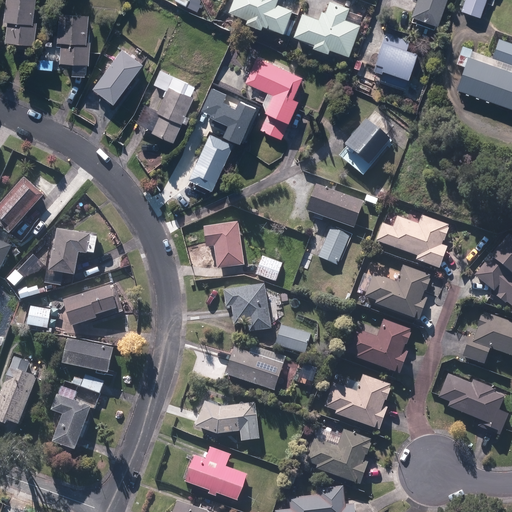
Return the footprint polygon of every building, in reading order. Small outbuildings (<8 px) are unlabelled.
[(37,0),(8,0),(6,21),(10,21),(8,42),(36,45),(38,24),(35,23),(37,0)] [(233,0),(228,13),(248,20),(246,24),(261,30),(262,26),(283,34),(292,13),(293,10),(277,4),(278,0),(233,0)] [(445,0),(417,0),(412,14),(437,23),(445,0)] [(485,0),(466,0),(463,10),(480,16),(485,0)] [(302,14),(294,38),(314,45),(313,49),(328,54),(330,50),(349,57),(360,26),(345,20),(349,9),(330,2),(326,13),(322,12),(319,20),(302,14)] [(92,42),(88,42),(90,17),(61,15),(59,41),(63,42),(62,63),(91,64),(92,42)] [(384,73),(382,80),(405,89),(418,54),(407,50),(410,41),(387,33),(379,56),(380,57),(375,70),(384,73)] [(511,42),(500,39),(493,57),(511,64),(511,42)] [(95,89),(115,104),(144,65),(124,50),(95,89)] [(303,78),(258,57),(246,82),(275,95),(267,113),(269,114),(261,130),(282,139),(299,101),(294,99),(303,78)] [(511,72),(469,57),(458,89),(511,108),(511,72)] [(175,142),(194,98),(169,87),(158,113),(161,114),(153,133),(175,142)] [(340,157),(364,176),(392,141),(375,127),(383,117),(376,111),(367,121),(367,120),(346,146),(348,148),(340,157)] [(190,179),(213,190),(234,145),(211,134),(190,179)] [(194,160),(181,155),(174,171),(187,176),(194,160)] [(0,207),(0,225),(11,235),(45,197),(25,179),(0,207)] [(318,186),(308,212),(355,229),(364,203),(318,186)] [(383,224),(377,242),(418,257),(417,260),(440,268),(448,247),(442,245),(444,241),(450,226),(423,216),(419,226),(398,218),(394,228),(383,224)] [(245,265),(239,223),(207,227),(210,246),(215,245),(218,269),(245,265)] [(338,265),(350,236),(332,228),(320,258),(338,265)] [(90,236),(59,230),(52,270),(76,275),(80,254),(87,255),(90,236)] [(308,269),(319,239),(312,236),(301,267),(308,269)] [(511,237),(509,236),(475,276),(497,294),(496,295),(507,304),(507,303),(511,306),(511,237)] [(0,241),(0,267),(3,269),(13,247),(0,241)] [(283,264),(263,257),(256,275),(276,282),(283,264)] [(377,301),(376,305),(420,321),(428,298),(423,296),(430,276),(403,266),(397,283),(375,275),(366,297),(377,301)] [(21,301),(47,292),(45,288),(39,290),(38,285),(18,292),(21,301)] [(265,285),(225,291),(228,308),(233,307),(236,325),(248,323),(250,332),(272,329),(265,285)] [(110,287),(65,301),(73,326),(97,318),(96,315),(117,308),(110,287)] [(51,310),(32,307),(29,325),(48,328),(51,310)] [(511,322),(485,312),(476,337),(471,335),(464,357),(485,364),(490,349),(511,356),(511,322)] [(355,329),(346,352),(400,373),(409,351),(404,349),(411,330),(384,320),(377,338),(355,329)] [(283,326),(277,346),(305,354),(311,334),(283,326)] [(69,339),(64,363),(108,373),(114,349),(69,339)] [(236,350),(228,375),(274,390),(283,365),(236,350)] [(21,426),(38,378),(12,368),(0,403),(0,421),(8,424),(9,421),(21,426)] [(451,402),(449,407),(482,421),(479,426),(500,435),(509,415),(499,410),(504,397),(495,393),(496,390),(451,371),(440,397),(451,402)] [(84,379),(76,376),(73,384),(101,395),(106,382),(86,374),(84,379)] [(337,411),(336,415),(380,430),(388,407),(384,406),(391,385),(363,375),(357,392),(334,384),(326,407),(337,411)] [(77,450),(92,407),(58,396),(53,411),(64,414),(54,443),(77,450)] [(198,427),(218,435),(243,432),(245,441),(260,439),(255,403),(220,408),(207,403),(198,427)] [(319,465),(317,469),(361,485),(369,462),(364,461),(372,440),(344,430),(338,446),(315,438),(307,461),(319,465)] [(197,456),(187,482),(238,500),(247,474),(226,467),(230,455),(211,448),(207,460),(197,456)] [(277,511),(276,511),(355,511),(355,505),(345,506),(343,487),(318,489),(319,495),(290,499),(291,510),(277,511)] [(207,511),(179,502),(175,511),(207,511)]
